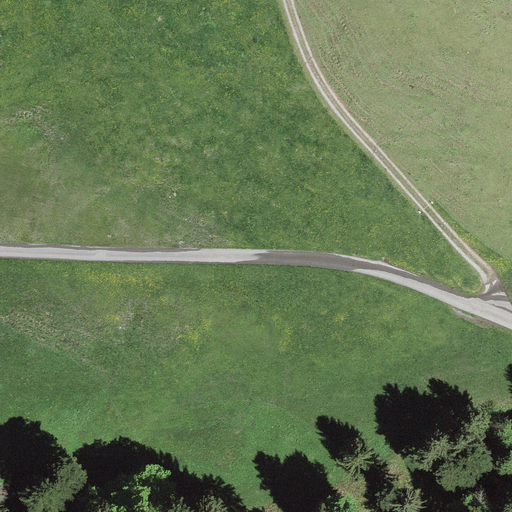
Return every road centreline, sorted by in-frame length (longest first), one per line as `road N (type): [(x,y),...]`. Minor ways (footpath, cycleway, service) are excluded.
road 1 (unclassified): [(0,250),(330,261),(396,275),(511,322)]
road 2 (track): [(497,316),(491,281),(333,101),(287,0)]
